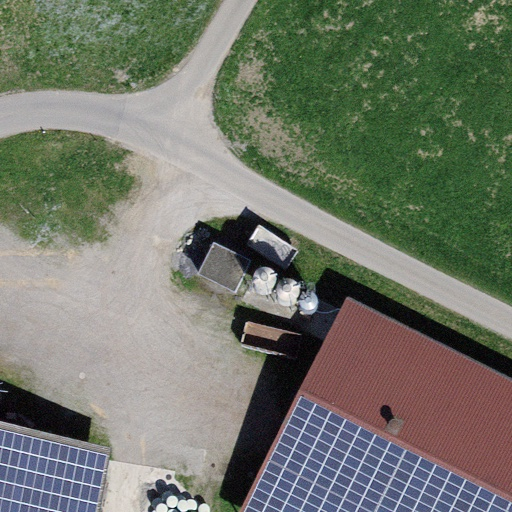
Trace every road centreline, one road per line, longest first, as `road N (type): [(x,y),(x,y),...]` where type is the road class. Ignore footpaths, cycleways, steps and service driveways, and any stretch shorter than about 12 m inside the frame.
road 1 (track): [(511,319),(161,138),(85,112),(0,119)]
road 2 (track): [(161,138),(246,0)]
